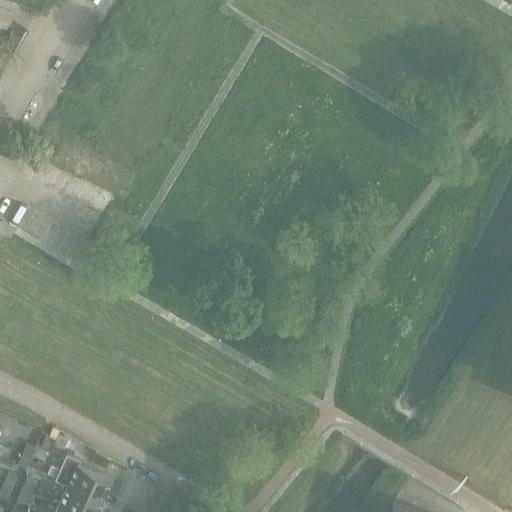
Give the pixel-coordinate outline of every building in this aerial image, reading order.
[(56,438),(46,434),(41,446),(50,451),(56,438)] [(29,443),(25,453),(33,457),(37,447),(29,443)] [(20,465),(23,466),(28,468),(33,457),(25,453),(20,465)] [(67,453),(56,479),(68,484),(68,483),(103,498),(112,478),(79,463),(81,459),(67,453)] [(10,472),(5,483),(14,486),(18,475),(10,472)] [(37,481),(27,476),(23,487),(33,491),(37,481)] [(14,486),(5,483),(1,494),(9,497),(14,486)] [(68,483),(68,484),(60,503),(80,511),(97,511),(103,498),(68,483)] [(33,491),(23,487),(18,498),(28,502),(33,491)] [(80,511),(60,503),(55,511),(80,511)] [(420,511),(393,503),(393,505),(394,505),(391,511),(420,511)]
